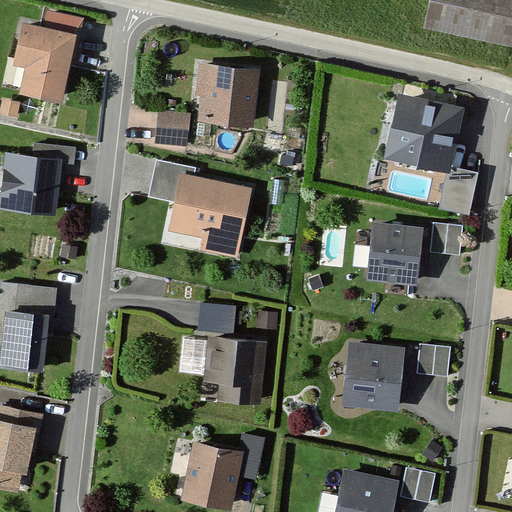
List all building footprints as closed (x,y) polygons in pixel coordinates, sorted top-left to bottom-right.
[(511,0),(438,0),(433,26),(511,42),(511,0)] [(80,33),(28,22),(19,66),(30,68),(25,91),(66,100),(80,33)] [(261,66),(200,60),(197,96),(209,97),(207,119),(256,123),(261,66)] [(466,104),(400,90),(386,157),(447,170),(439,207),(469,213),(478,168),(454,163),(466,104)] [(190,111),(158,108),(154,144),(186,147),(190,111)] [(62,155),(6,150),(1,208),(57,213),(62,155)] [(197,165),(157,156),(148,196),(175,202),(169,228),(202,235),(200,248),(238,256),(253,186),(195,173),(197,165)] [(426,225),(376,219),(368,276),(419,283),(426,225)] [(462,225),(433,221),(429,250),(458,254),(462,225)] [(197,331),(208,332),(204,382),(219,384),(218,399),(262,402),(267,337),(233,334),(235,303),(199,300),(197,331)] [(52,311),(8,305),(0,362),(45,368),(52,311)] [(419,366),(450,369),(453,340),(422,337),(419,366)] [(406,344),(349,339),(344,403),(400,408),(406,344)] [(44,410),(0,401),(0,486),(17,489),(21,469),(33,471),(44,410)] [(238,447),(194,439),(183,497),(234,507),(241,473),(256,476),(264,434),(241,430),(238,447)] [(436,470),(407,464),(401,495),(430,501),(436,470)] [(393,511),(400,477),(345,468),(337,511),(393,511)] [(319,511),(334,511),(339,491),(324,488),(319,511)]
